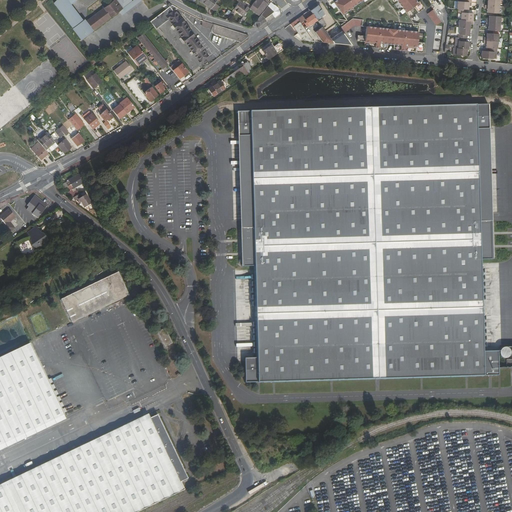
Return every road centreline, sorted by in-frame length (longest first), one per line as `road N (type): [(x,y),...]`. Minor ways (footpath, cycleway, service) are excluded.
road 1 (unclassified): [(36,179),(160,288),(247,471),(245,487),(210,511)]
road 2 (unknown): [(204,128),(233,105),(263,97),(505,96)]
road 3 (primary): [(36,179),(143,120),(260,35)]
road 4 (residential): [(274,25),(302,47),(427,59)]
